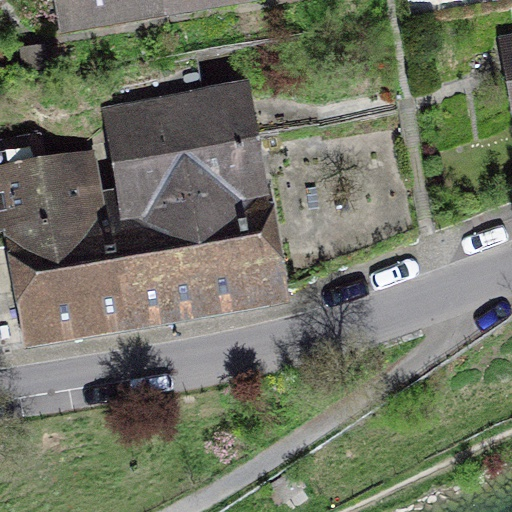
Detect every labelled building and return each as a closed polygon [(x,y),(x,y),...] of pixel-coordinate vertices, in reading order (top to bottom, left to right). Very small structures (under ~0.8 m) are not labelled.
[(174,0),(56,0),(64,39),(178,18),(174,0)] [(280,0),(279,0),(174,0),(178,18),(280,0)] [(511,42),(498,45),(511,107),(511,42)] [(247,166),(235,97),(111,119),(121,177),(123,177),(122,172),(164,164),(166,180),(247,166)] [(91,215),(82,164),(0,178),(0,184),(26,331),(268,289),(250,185),(126,207),(126,209),(91,215)]
